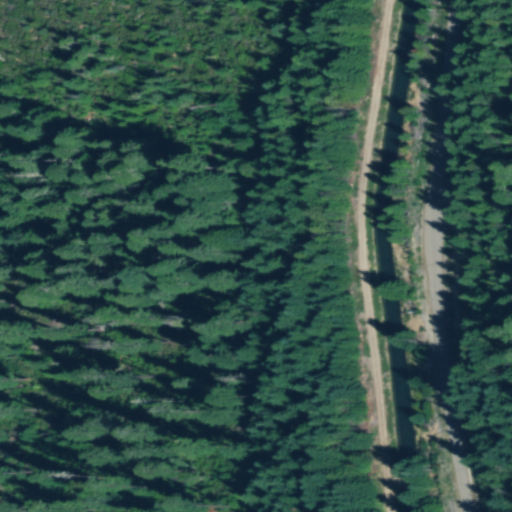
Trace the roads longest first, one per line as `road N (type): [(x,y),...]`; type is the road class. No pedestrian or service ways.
road 1 (residential): [(467,511),(429,270),(452,0)]
road 2 (track): [(386,0),(358,215),(389,511)]
